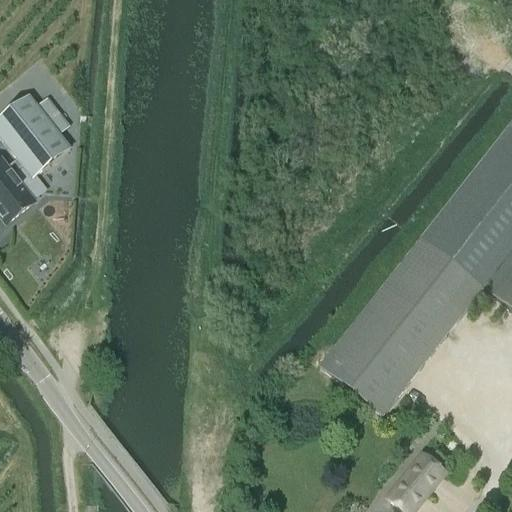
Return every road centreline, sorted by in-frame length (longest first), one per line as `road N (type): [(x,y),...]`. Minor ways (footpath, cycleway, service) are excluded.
road 1 (tertiary): [(145,511),(0,324)]
road 2 (track): [(64,381),(71,511)]
